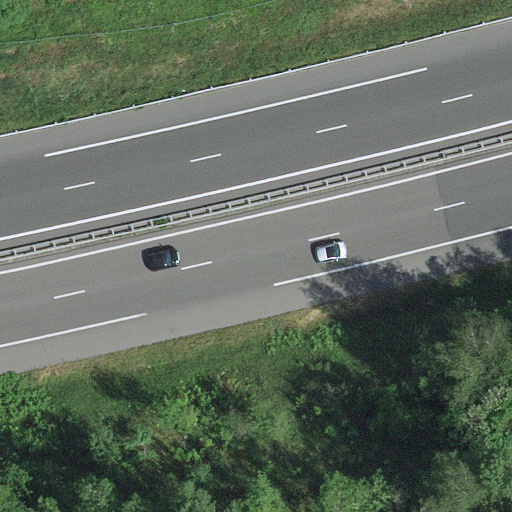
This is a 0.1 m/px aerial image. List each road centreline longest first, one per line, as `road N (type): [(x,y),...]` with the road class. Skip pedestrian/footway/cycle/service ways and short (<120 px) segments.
road 1 (motorway): [(0,313),(511,195)]
road 2 (motorway): [(511,81),(0,198)]
